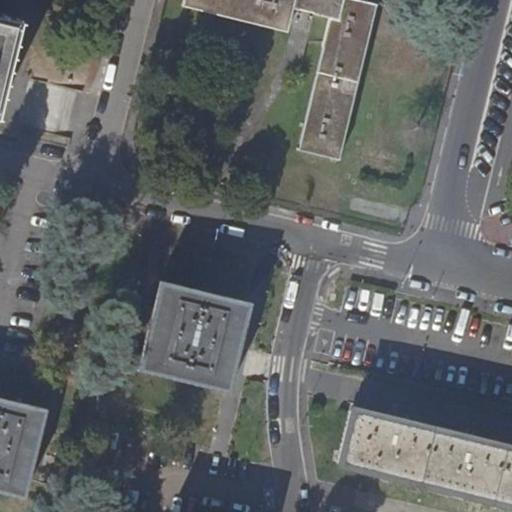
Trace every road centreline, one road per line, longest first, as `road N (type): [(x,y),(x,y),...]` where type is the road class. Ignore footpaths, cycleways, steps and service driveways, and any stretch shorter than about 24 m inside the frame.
road 1 (residential): [(318,240),(97,186),(140,0)]
road 2 (residential): [(318,240),(287,369),(294,511)]
road 3 (residential): [(436,267),(500,0)]
road 4 (residential): [(436,267),(318,240)]
